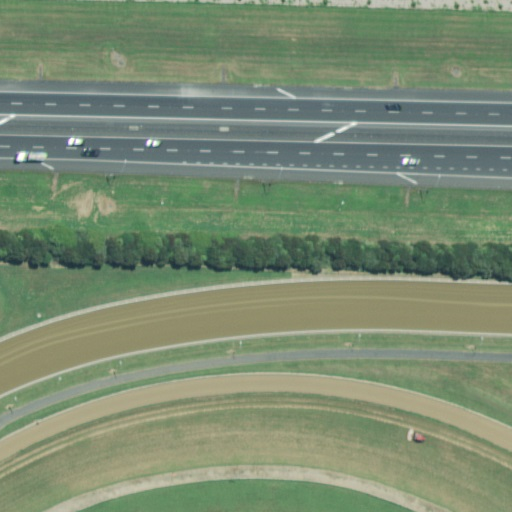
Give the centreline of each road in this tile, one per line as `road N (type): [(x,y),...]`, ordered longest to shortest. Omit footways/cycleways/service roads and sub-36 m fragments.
road 1 (motorway): [(511,158),(0,145)]
road 2 (motorway): [(0,102),(511,115)]
